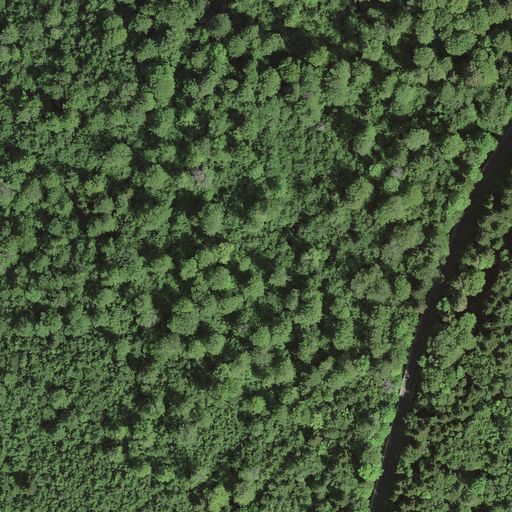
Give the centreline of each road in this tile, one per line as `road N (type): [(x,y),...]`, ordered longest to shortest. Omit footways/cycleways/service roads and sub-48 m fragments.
road 1 (unclassified): [(374,511),(444,268),(511,133)]
road 2 (track): [(396,429),(452,323),(511,243)]
